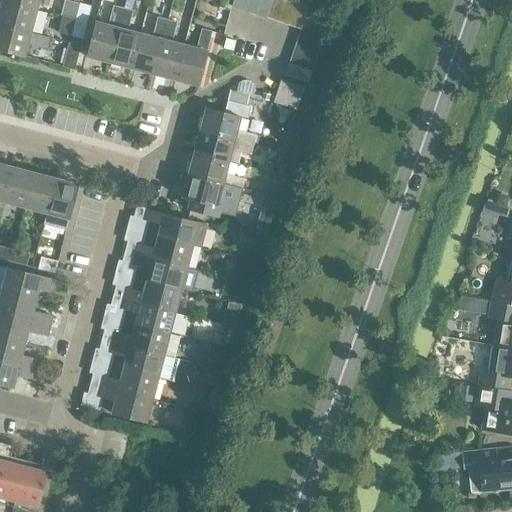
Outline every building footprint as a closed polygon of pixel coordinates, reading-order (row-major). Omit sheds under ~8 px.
[(2,0),(0,7),(0,24),(30,33),(36,9),(2,0)] [(1,0),(2,0),(36,9),(38,0),(1,0)] [(233,0),(231,6),(243,10),(246,0),(233,0)] [(246,0),(243,10),(254,14),(259,0),(246,0)] [(259,0),(254,14),(265,18),(271,0),(259,0)] [(271,0),(265,18),(277,22),(284,0),(271,0)] [(284,0),(277,22),(288,25),(296,2),(288,0),(284,0)] [(288,25),(300,29),(308,6),(296,2),(288,25)] [(79,3),(75,20),(87,23),(91,6),(79,3)] [(86,57),(109,63),(123,8),(113,6),(108,25),(95,22),(86,57)] [(300,29),(296,41),(319,49),(331,14),(308,6),(300,29)] [(109,63),(131,68),(140,34),(128,31),(133,11),(123,8),(109,63)] [(131,68),(153,74),(167,20),(157,17),(152,37),(140,34),(131,68)] [(87,23),(75,20),(71,36),(83,39),(87,23)] [(153,74),(175,80),(184,45),(172,42),(177,22),(167,20),(153,74)] [(30,33),(0,24),(0,50),(24,57),(30,33)] [(184,45),(175,80),(198,86),(207,51),(212,31),(201,29),(196,48),(184,45)] [(296,41),(292,52),(315,60),(319,49),(296,41)] [(69,42),(63,67),(74,70),(81,45),(69,42)] [(292,52),(288,64),(311,72),(315,60),(292,52)] [(311,72),(288,64),(285,75),(307,83),(311,72)] [(280,80),(273,103),(296,110),(304,88),(280,80)] [(206,108),(200,131),(254,145),(256,135),(237,130),(240,117),(248,119),(251,107),(245,105),(247,96),(229,91),(226,100),(227,101),(224,112),(206,108)] [(200,131),(194,153),(229,162),(232,149),(251,154),(254,145),(200,131)] [(194,153),(188,175),(242,189),(245,179),(225,174),(229,162),(194,153)] [(0,201),(2,202),(11,167),(0,164),(0,201)] [(2,202),(24,207),(33,173),(11,167),(2,202)] [(24,207),(46,213),(55,179),(33,173),(24,207)] [(242,189),(188,175),(182,198),(217,207),(220,193),(240,199),(242,189)] [(55,179),(46,213),(47,214),(44,226),(66,231),(78,185),(55,179)] [(499,194),(496,204),(505,207),(507,201),(505,196),(499,194)] [(157,236),(192,245),(200,247),(206,225),(163,213),(136,207),(133,217),(161,224),(157,236)] [(498,207),(496,214),(506,217),(508,209),(498,207)] [(261,212),(256,228),(268,231),(272,215),(261,212)] [(127,242),(124,251),(186,267),(192,245),(157,236),(154,249),(127,242)] [(0,259),(10,262),(13,250),(0,246),(0,259)] [(13,250),(10,262),(26,266),(29,254),(13,250)] [(149,268),(146,281),(181,290),(186,267),(124,251),(122,261),(149,268)] [(38,269),(55,273),(58,262),(41,257),(38,269)] [(246,271),(248,262),(238,259),(236,263),(240,269),(246,271)] [(0,289),(1,290),(36,299),(39,287),(59,292),(61,282),(42,276),(0,265),(0,289)] [(511,305),(511,275),(511,281),(496,278),(491,301),(511,305)] [(115,286),(113,295),(175,312),(181,290),(146,281),(143,293),(115,286)] [(1,290),(0,294),(0,313),(50,326),(52,317),(33,311),(36,299),(1,290)] [(244,297),(229,293),(227,302),(242,305),(244,297)] [(138,312),(134,325),(169,334),(175,312),(113,295),(110,305),(138,312)] [(494,344),(499,345),(511,346),(511,305),(491,301),(491,302),(477,299),(475,313),(488,315),(488,317),(497,319),(494,344)] [(0,313),(0,336),(24,343),(27,331),(47,336),(50,326),(0,313)] [(104,330),(101,340),(163,356),(169,334),(134,325),(131,337),(104,330)] [(0,336),(0,360),(38,371),(41,361),(21,356),(24,343),(0,336)] [(126,357),(123,369),(157,378),(163,356),(101,340),(99,349),(126,357)] [(511,346),(499,345),(495,372),(481,369),(479,384),(510,389),(511,376),(511,346)] [(38,371),(0,360),(0,384),(12,388),(16,375),(35,380),(38,371)] [(92,374),(90,384),(152,400),(157,378),(123,369),(120,381),(92,374)] [(152,400),(90,384),(87,394),(115,401),(111,414),(146,423),(152,400)] [(511,389),(479,384),(475,404),(485,406),(481,428),(511,432),(511,389)] [(475,387),(460,385),(458,399),(473,401),(475,387)] [(188,420),(184,433),(196,436),(200,423),(188,420)] [(6,444),(3,455),(10,457),(13,446),(6,444)] [(495,448),(457,452),(458,458),(463,457),(464,467),(468,466),(471,492),(511,487),(511,459),(496,461),(495,448)] [(24,466),(15,501),(37,507),(46,472),(49,460),(51,452),(52,451),(45,449),(39,471),(24,466)] [(0,466),(0,497),(15,501),(24,466),(1,461),(0,466)]
